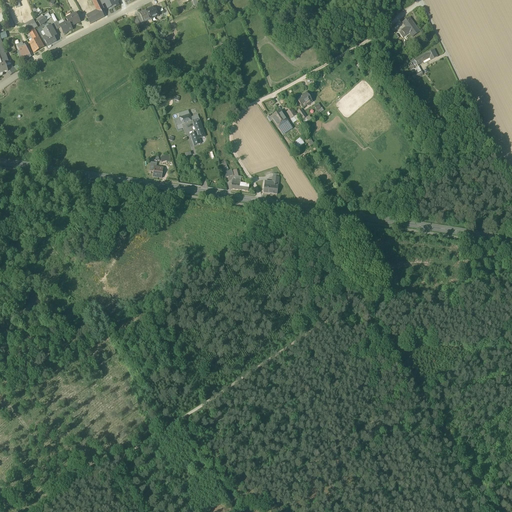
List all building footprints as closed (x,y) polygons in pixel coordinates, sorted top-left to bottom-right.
[(101,12),(104,10),(102,6),(99,0),(91,0),(94,6),(95,9),(97,12),(100,10),(101,12)] [(99,0),(102,6),(105,4),(108,10),(113,7),(114,8),(118,6),(117,3),(118,3),(116,0),(99,0)] [(155,6),(158,12),(166,8),(164,2),(155,6)] [(147,11),(150,19),(154,17),(154,18),(159,16),(155,8),(154,8),(155,8),(152,10),(151,9),(147,11)] [(32,11),(36,18),(43,14),(41,12),(40,12),(38,9),(36,11),(35,9),(32,11)] [(86,17),(90,25),(104,18),(101,12),(100,10),(97,12),(86,17)] [(144,23),(147,21),(147,20),(150,19),(147,11),(143,13),(143,14),(140,15),(140,16),(144,23)] [(66,19),(68,23),(70,28),(71,28),(75,25),(74,25),(80,22),(75,14),(66,19)] [(37,21),(41,26),(46,22),(43,18),(37,21)] [(402,32),(405,36),(409,33),(412,38),(420,32),(409,18),(402,23),(407,29),(403,32),(402,32)] [(27,28),(29,32),(33,30),(37,28),(35,23),(27,28)] [(72,30),(71,28),(70,28),(68,23),(66,24),(64,25),(64,24),(60,26),(59,26),(61,29),(64,35),(72,30)] [(43,38),(48,47),(56,42),(54,38),(56,35),(51,27),(43,31),(46,36),(43,38)] [(29,32),(33,41),(38,38),(33,30),(29,32)] [(394,36),(398,42),(404,37),(405,36),(402,32),(402,31),(396,35),(394,36)] [(29,44),(34,53),(43,48),(38,38),(33,41),(29,44)] [(0,39),(0,65),(5,64),(8,63),(8,62),(0,39)] [(218,47),(220,52),(231,48),(228,39),(222,41),(223,44),(218,47)] [(22,58),(29,55),(24,46),(23,47),(22,45),(19,47),(18,47),(19,52),(22,58)] [(417,66),(423,62),(424,64),(437,57),(434,50),(427,54),(414,61),(417,66)] [(22,58),(19,52),(17,52),(20,61),(24,60),(25,61),(31,58),(29,55),(22,58)] [(354,64),(358,70),(362,67),(358,61),(354,64)] [(8,72),(7,70),(12,68),(10,62),(8,62),(8,63),(5,64),(0,65),(0,76),(1,76),(1,75),(8,72)] [(297,100),(302,109),(312,102),(306,94),(297,100)] [(286,113),(290,120),(294,118),(297,116),(292,109),(286,113)] [(298,112),(303,120),(306,118),(301,109),(298,112)] [(276,125),(283,135),(292,129),(287,122),(280,111),(273,116),(274,118),(273,119),(272,119),(273,121),(276,125)] [(180,121),(181,124),(191,121),(189,115),(179,118),(180,121)] [(190,135),(194,146),(200,144),(199,139),(205,137),(200,122),(194,124),(197,133),(190,135)] [(291,145),(295,150),(304,144),(300,138),(291,145)] [(160,158),(162,164),(171,161),(170,155),(160,158)] [(153,177),(161,179),(163,169),(156,168),(156,167),(155,166),(154,172),(153,177)] [(222,170),(224,179),(233,176),(232,171),(226,173),(225,169),(222,170)] [(236,181),(241,181),(241,177),(238,177),(236,171),(233,172),(236,181)] [(241,191),(248,192),(249,185),(240,184),(241,181),(236,181),(232,180),(231,190),(239,191),(241,191)] [(278,186),(272,185),(264,185),(263,193),(277,194),(278,186)]
